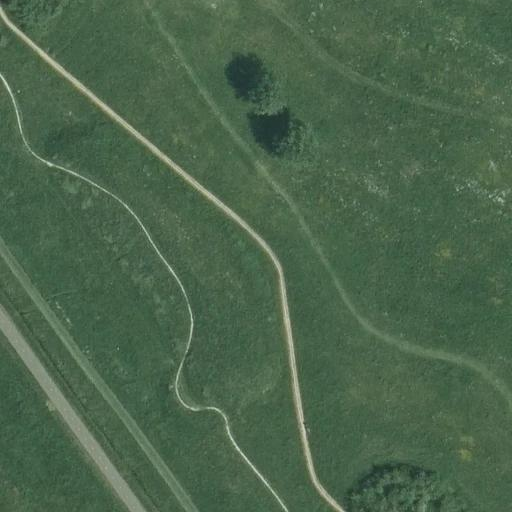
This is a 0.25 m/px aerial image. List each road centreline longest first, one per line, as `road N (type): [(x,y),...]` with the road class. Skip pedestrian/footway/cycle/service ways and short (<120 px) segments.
road 1 (track): [(287,511),(216,417),(187,401),(190,316),(181,286),(141,225),(106,191),(36,155),(0,76)]
road 2 (unknown): [(0,222),(194,511)]
